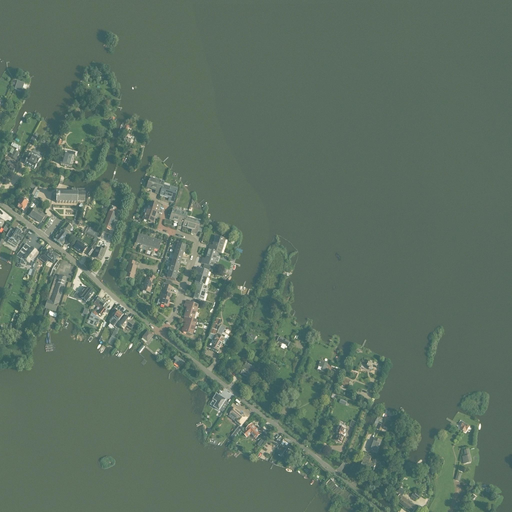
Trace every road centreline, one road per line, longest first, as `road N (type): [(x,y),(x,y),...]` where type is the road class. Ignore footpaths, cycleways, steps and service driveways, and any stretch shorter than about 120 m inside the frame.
road 1 (tertiary): [(383,511),(159,332)]
road 2 (tertiary): [(159,332),(0,202)]
road 3 (residential): [(159,332),(174,314),(197,241),(171,232)]
